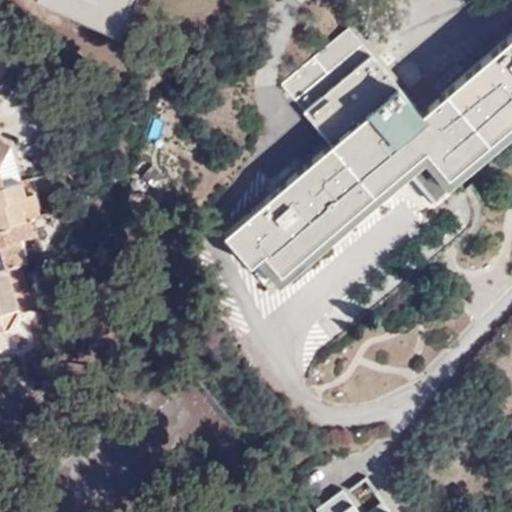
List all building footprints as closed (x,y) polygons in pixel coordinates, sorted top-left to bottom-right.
[(48,0),(118,31),(132,0),(48,0)] [(511,34),(438,99),(424,82),(407,97),(348,30),(282,86),(331,144),(225,235),(250,265),(249,266),(264,284),(271,278),(273,280),(403,168),(410,175),(432,202),(455,182),(449,176),(511,121),(511,34)] [(455,182),(511,132),(511,121),(449,176),(455,182)] [(0,184),(26,178),(17,139),(0,130),(0,184)] [(280,288),(410,175),(403,168),(273,280),(280,288)] [(0,225),(31,217),(25,195),(32,194),(29,177),(26,178),(0,184),(0,225)] [(0,268),(25,261),(34,259),(31,246),(44,243),(37,216),(31,217),(0,225),(0,268)] [(37,307),(25,261),(0,268),(0,329),(17,325),(23,311),(37,307)] [(380,511),(359,511),(341,488),(315,507),(318,511),(387,511),(385,509),(380,511)]
